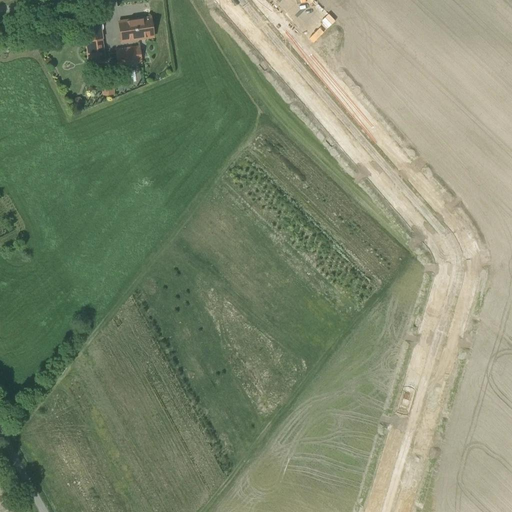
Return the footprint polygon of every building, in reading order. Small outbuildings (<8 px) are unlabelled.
[(98,16),(82,18),(85,41),(101,39),(101,38),(98,16)] [(150,17),(118,22),(121,42),(153,37),(150,17)] [(0,42),(11,42),(10,32),(0,33),(0,42)] [(101,39),(85,41),(88,58),(92,58),(93,64),(105,63),(101,39)] [(139,47),(115,50),(118,66),(141,63),(139,47)] [(113,83),(103,83),(102,95),(113,95),(113,83)] [(79,98),(74,99),(73,104),(76,107),(81,106),(82,102),(79,98)]
